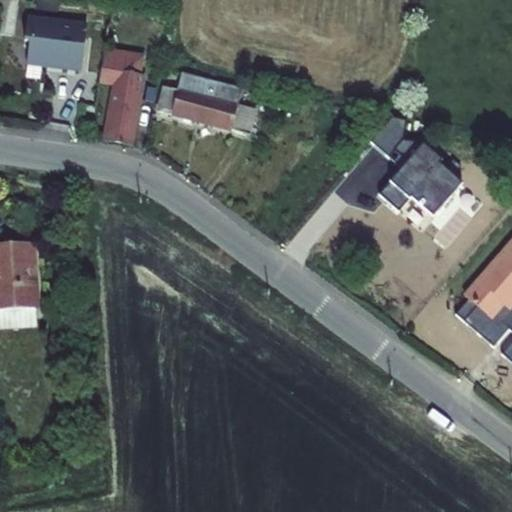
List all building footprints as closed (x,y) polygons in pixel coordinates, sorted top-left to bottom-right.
[(17,0),(0,0),(0,31),(14,33),(17,0)] [(92,24),(32,17),(30,40),(35,40),(32,62),(87,69),(92,24)] [(113,87),(111,106),(142,111),(145,92),(137,91),(142,53),(109,48),(106,66),(103,86),(113,87)] [(177,72),(168,117),(227,129),(235,106),(242,85),(177,72)] [(299,98),(257,89),(254,102),(296,111),(299,98)] [(111,106),(105,141),(137,146),(142,111),(111,106)] [(256,110),(235,106),(227,129),(251,134),(256,110)] [(511,309),(511,243),(464,298),(490,322),(503,308),(508,313),(511,309)] [(0,314),(0,315),(51,311),(46,249),(0,252),(0,314)]
